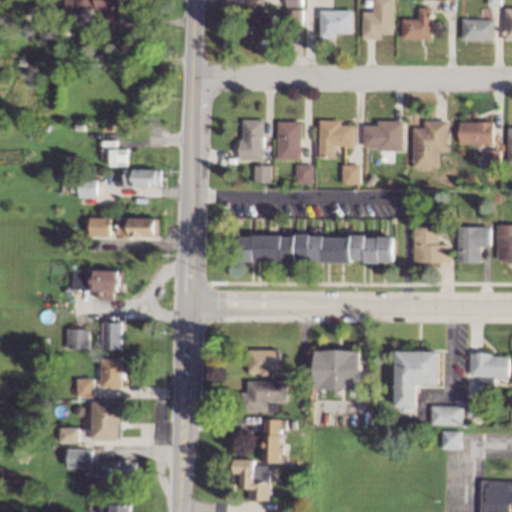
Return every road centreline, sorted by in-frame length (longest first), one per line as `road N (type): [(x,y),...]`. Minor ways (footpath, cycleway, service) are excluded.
road 1 (tertiary): [(192,0),(176,511)]
road 2 (tertiary): [(511,305),(183,304)]
road 3 (residential): [(511,79),(190,77)]
